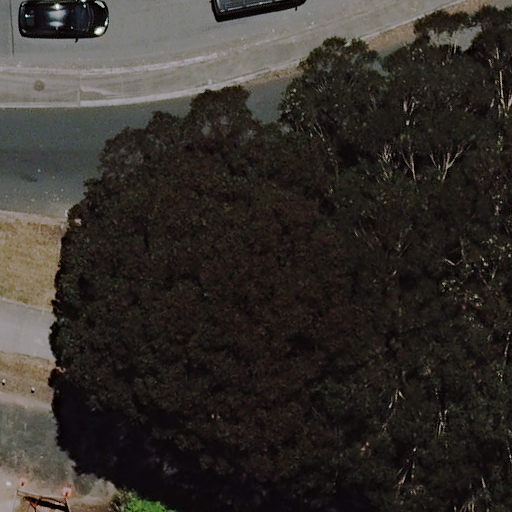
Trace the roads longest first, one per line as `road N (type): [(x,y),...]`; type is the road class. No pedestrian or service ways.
road 1 (tertiary): [(436,0),(252,60),(69,87)]
road 2 (trunk): [(179,0),(69,87)]
